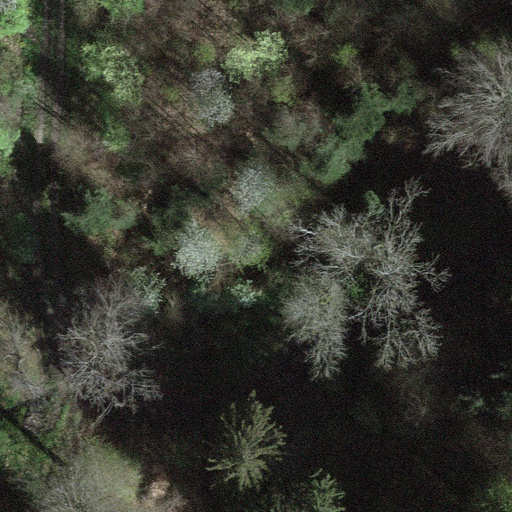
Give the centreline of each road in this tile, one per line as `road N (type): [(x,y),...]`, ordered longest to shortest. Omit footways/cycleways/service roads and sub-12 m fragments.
road 1 (track): [(511,246),(225,402),(152,410),(103,392),(72,343),(49,260),(43,180),(53,0)]
road 2 (track): [(462,511),(445,479),(409,442),(291,365)]
